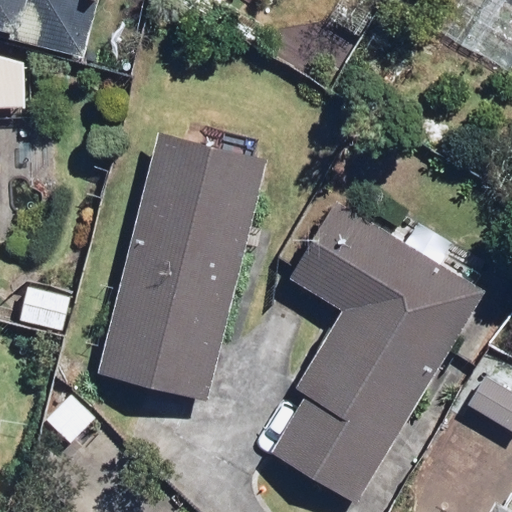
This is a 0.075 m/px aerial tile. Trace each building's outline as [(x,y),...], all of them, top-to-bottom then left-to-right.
[(112,0),(0,0),(0,36),(24,42),(26,43),(37,45),(98,60),(112,0)] [(0,110),(28,110),(26,43),(0,43),(0,110)] [(273,154),(164,127),(103,372),(212,399),(273,154)] [(488,292),(451,268),(404,239),(343,201),(295,278),(349,311),(268,442),(359,499),(488,292)] [(79,292),(29,280),(19,322),(69,335),(79,292)] [(511,386),(484,369),(464,402),(511,431),(511,386)] [(511,511),(511,509),(495,499),(487,511),(511,511)]
